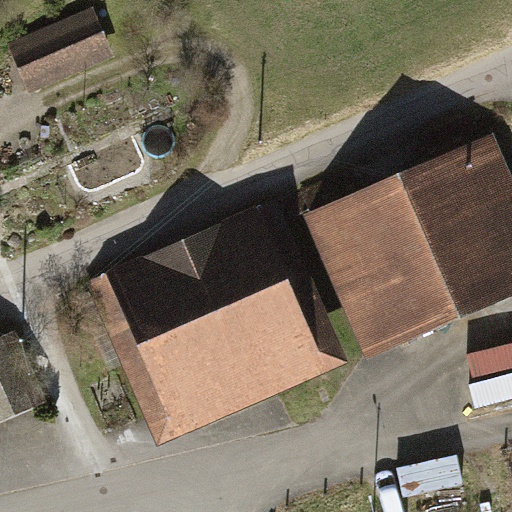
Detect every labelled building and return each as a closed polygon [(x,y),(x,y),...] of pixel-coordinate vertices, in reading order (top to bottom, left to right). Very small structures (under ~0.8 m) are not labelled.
[(107,54),(91,15),(47,33),(64,72),(107,54)] [(64,72),(47,33),(15,46),(32,86),(64,72)] [(511,284),(511,254),(471,160),(337,217),(389,337),(511,284)] [(174,404),(307,347),(253,221),(120,279),(150,349),(174,404)] [(150,349),(120,279),(79,296),(110,367),(150,349)] [(9,339),(0,342),(0,410),(34,396),(9,339)] [(464,486),(458,459),(402,472),(408,498),(464,486)]
